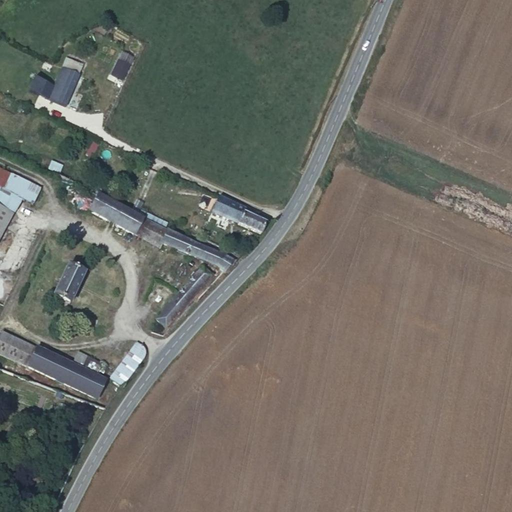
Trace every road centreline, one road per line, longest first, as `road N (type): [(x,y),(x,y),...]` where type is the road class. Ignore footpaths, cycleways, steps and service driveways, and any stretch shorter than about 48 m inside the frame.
road 1 (secondary): [(70,511),(127,408),(299,207),(389,0)]
road 2 (unknown): [(225,296),(168,189)]
